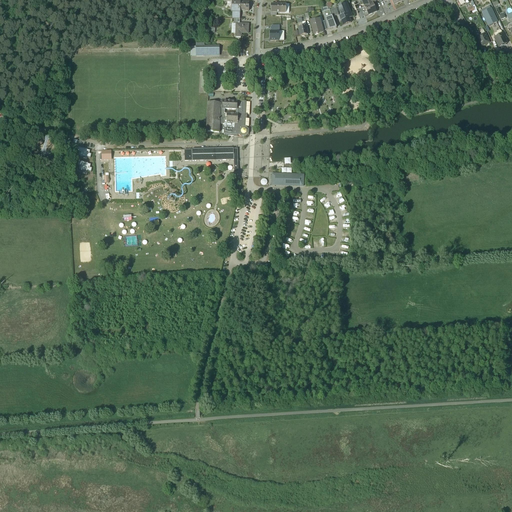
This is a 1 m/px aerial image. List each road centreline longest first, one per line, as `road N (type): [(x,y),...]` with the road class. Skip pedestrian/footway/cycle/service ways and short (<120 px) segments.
road 1 (track): [(511,401),(197,419)]
road 2 (track): [(0,434),(197,419)]
road 3 (residential): [(432,0),(348,36),(256,55)]
road 4 (track): [(197,419),(229,270)]
